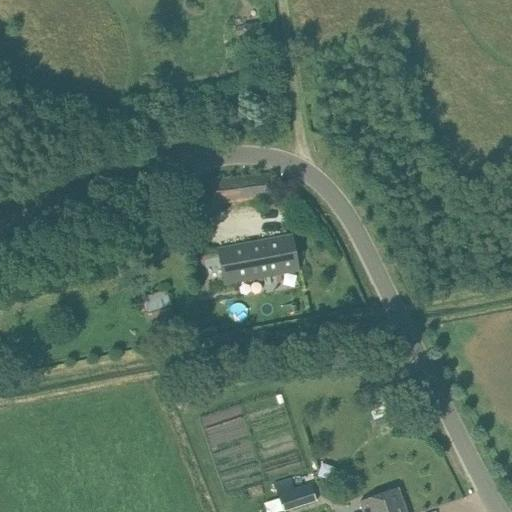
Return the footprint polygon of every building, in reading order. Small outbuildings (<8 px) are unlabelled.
[(235,28),(236,35),(244,34),(244,36),(262,33),(260,23),(242,26),(242,27),(235,28)] [(273,196),(269,174),(206,180),(210,203),(273,196)] [(218,250),(224,284),(297,270),(291,237),(218,250)] [(150,320),(172,313),(166,292),(144,298),(150,320)] [(388,387),(378,392),(391,422),(394,429),(404,424),(388,387)] [(289,479),(273,484),(282,511),(288,511),(294,510),(303,508),(317,503),(311,484),(304,487),(293,490),(290,483),(289,479)] [(378,495),(359,502),(362,511),(405,511),(397,489),(387,492),(378,495)]
